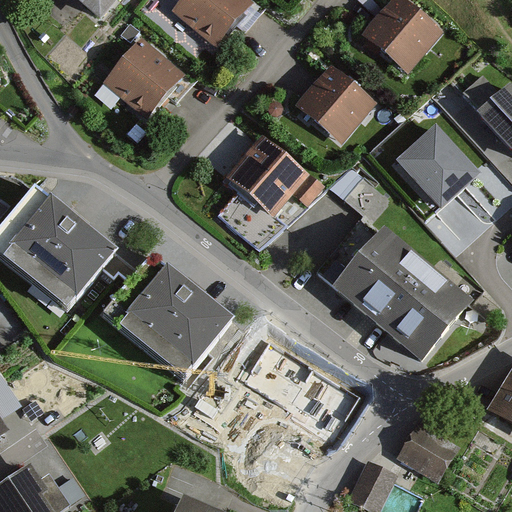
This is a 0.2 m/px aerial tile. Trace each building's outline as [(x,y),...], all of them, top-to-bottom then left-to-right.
[(112,0),(52,0),(86,29),(112,0)] [(244,8),(234,0),(179,0),(168,14),(209,49),(244,8)] [(436,37),(393,0),(392,0),(357,40),(400,78),(436,37)] [(178,81),(134,44),(98,85),(143,123),(178,81)] [(368,107),(325,70),(291,110),(334,146),(368,107)] [(511,91),(511,90),(485,115),(511,143),(511,91)] [(478,172),(436,126),(399,159),(442,205),(478,172)] [(300,181),(256,141),(220,181),(265,220),(300,181)] [(349,201),(375,224),(393,203),(367,180),(349,201)] [(320,196),(307,184),(293,199),(306,211),(320,196)] [(117,259),(32,192),(0,232),(0,260),(72,317),(117,259)] [(462,306),(373,231),(321,293),(410,367),(462,306)] [(105,320),(191,387),(236,329),(150,262),(105,320)] [(354,387),(302,357),(275,404),(327,434),(354,387)] [(511,376),(484,421),(511,438),(511,376)] [(317,442),(262,411),(235,458),(290,489),(317,442)] [(453,455),(416,428),(396,456),(433,482),(453,455)] [(374,511),(390,484),(365,470),(346,505),(358,511),(374,511)] [(27,473),(0,489),(0,511),(65,511),(67,511),(48,482),(37,488),(27,473)]
